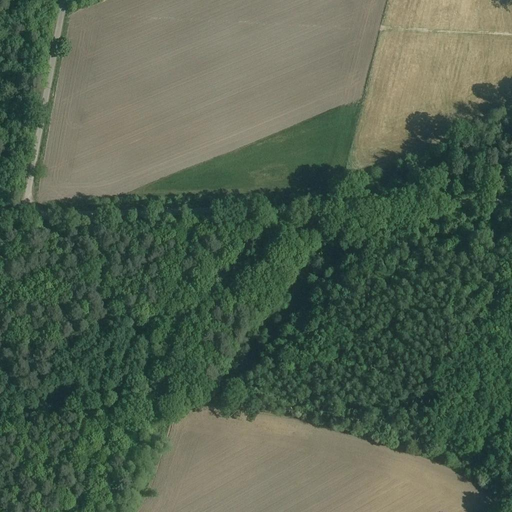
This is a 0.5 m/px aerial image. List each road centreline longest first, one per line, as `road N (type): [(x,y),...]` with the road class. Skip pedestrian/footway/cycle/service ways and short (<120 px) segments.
road 1 (unclassified): [(511,202),(27,216)]
road 2 (unclassified): [(63,0),(27,216)]
